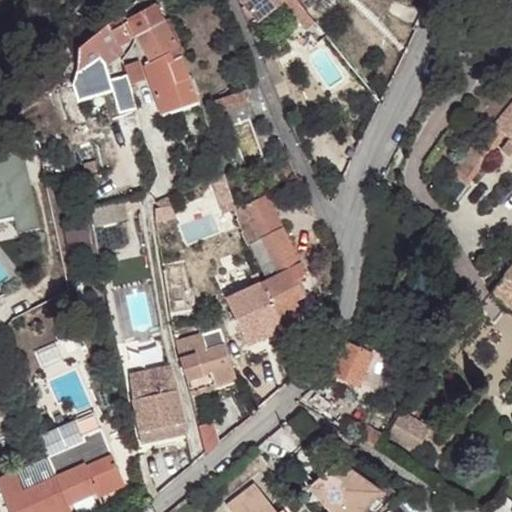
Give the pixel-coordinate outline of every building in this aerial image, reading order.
[(245,0),(260,20),(285,2),(287,0),(245,0)] [(300,0),(287,0),(285,2),(294,11),(304,4),(300,0)] [(142,37),(167,19),(157,3),(131,19),(142,37)] [(310,31),(320,23),(304,4),(294,11),(310,31)] [(119,16),(77,50),(76,53),(79,69),(80,75),(129,36),(119,16)] [(184,110),(201,104),(190,59),(184,45),(181,46),(176,34),(167,19),(142,37),(157,60),(149,65),(160,108),(181,101),(184,110)] [(129,36),(80,75),(80,84),(133,43),(129,36)] [(272,62),(279,59),(276,52),(270,55),(272,62)] [(130,63),(137,81),(143,79),(137,61),(130,63)] [(124,102),(137,98),(130,76),(119,79),(124,102)] [(219,117),(250,106),(245,92),(214,103),(219,117)] [(163,117),(184,110),(181,101),(160,108),(163,117)] [(452,173),(465,183),(501,134),(488,125),(452,173)] [(511,137),(502,149),(511,157),(511,137)] [(40,232),(31,191),(25,193),(24,185),(30,184),(23,151),(17,148),(0,165),(0,223),(14,220),(17,236),(40,232)] [(91,205),(100,251),(124,246),(121,230),(108,233),(106,223),(129,218),(125,198),(103,205),(102,204),(91,205)] [(260,288),(282,333),(287,332),(294,327),(298,319),(298,310),(295,302),(302,299),(295,284),(304,279),(265,200),(234,214),(260,288)] [(91,253),(87,229),(64,234),(69,257),(91,253)] [(511,267),(491,294),(507,307),(508,305),(511,300),(511,267)] [(89,276),(77,275),(74,277),(74,282),(78,284),(89,283),(89,276)] [(224,305),(243,296),(235,280),(211,291),(218,308),(224,305)] [(226,310),(245,346),(246,351),(282,333),(260,288),(243,296),(224,305),(226,310)] [(188,393),(233,382),(219,331),(218,323),(198,327),(199,336),(176,341),(188,393)] [(242,365),(288,343),(282,333),(246,351),(245,346),(237,350),(242,365)] [(358,386),(359,383),(376,386),(381,363),(370,360),(373,354),(370,353),(373,346),(353,341),(352,344),(345,341),(330,374),(358,386)] [(128,378),(130,390),(132,403),(173,394),(170,380),(168,370),(128,378)] [(319,415),(331,405),(317,393),(302,406),(319,415)] [(173,394),(132,403),(138,436),(183,427),(178,394),(173,394)] [(315,425),(303,410),(288,422),(301,438),(315,425)] [(404,412),(387,438),(409,451),(425,425),(404,412)] [(205,459),(214,450),(211,445),(215,444),(210,424),(204,426),(202,416),(195,418),(205,459)] [(37,439),(46,458),(80,441),(79,437),(73,424),(37,439)] [(46,458),(30,467),(50,511),(68,511),(74,509),(71,504),(96,491),(99,496),(126,483),(97,427),(79,437),(80,441),(46,458)] [(186,439),(183,427),(138,436),(142,449),(186,439)] [(359,511),(382,492),(339,461),(309,488),(330,511),(359,511)] [(50,511),(30,467),(0,482),(0,497),(7,511),(50,511)] [(280,511),(275,511),(254,484),(226,505),(231,511),(284,511),(283,510),(280,511)]
